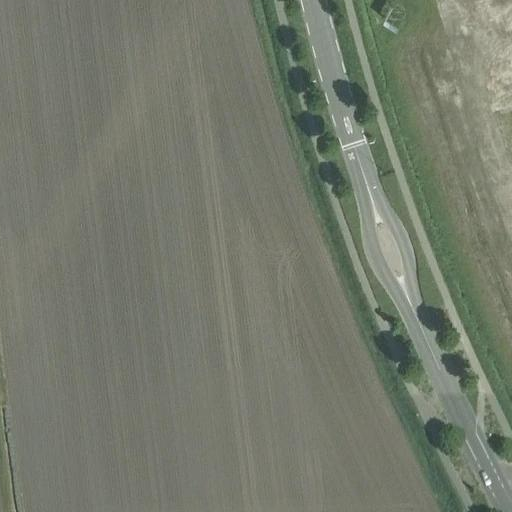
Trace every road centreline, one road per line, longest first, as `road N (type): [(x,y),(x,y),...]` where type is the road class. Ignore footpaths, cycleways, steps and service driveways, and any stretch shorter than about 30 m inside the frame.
road 1 (secondary): [(502,499),(416,317)]
road 2 (secondary): [(365,184),(315,0)]
road 3 (secondary): [(365,184),(376,260),(416,317)]
road 4 (secondary): [(416,317),(401,236),(365,184)]
